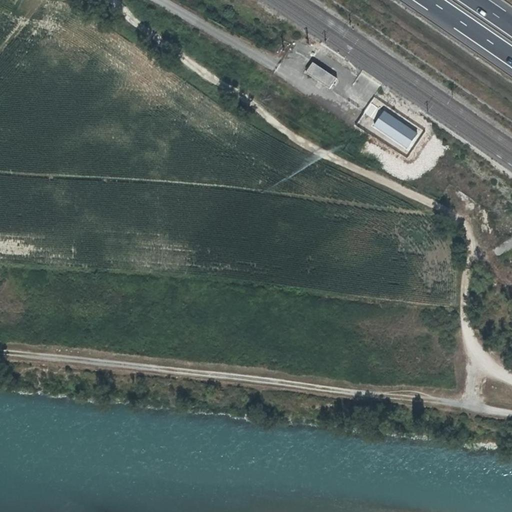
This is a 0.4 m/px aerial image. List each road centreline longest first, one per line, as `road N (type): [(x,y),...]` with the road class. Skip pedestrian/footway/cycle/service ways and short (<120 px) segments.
road 1 (track): [(470,405),(463,225),(283,132),(112,0)]
road 2 (track): [(0,350),(511,412)]
